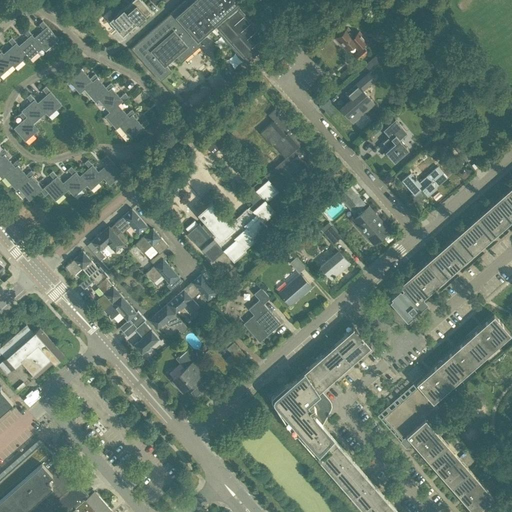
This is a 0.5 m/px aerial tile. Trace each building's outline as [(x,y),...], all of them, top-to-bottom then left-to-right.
[(123,35),(151,10),(142,0),(132,0),(118,13),(116,12),(108,19),(123,35)] [(194,0),(194,1),(192,0),(185,0),(131,48),(161,81),(163,79),(172,71),(166,64),(176,56),(182,63),(199,47),(199,46),(203,43),(199,38),(204,34),(205,35),(210,31),(208,30),(216,23),(217,25),(216,25),(220,29),(221,29),(224,32),(223,33),(226,37),(227,36),(235,45),(235,46),(238,50),(239,50),(242,53),(241,53),(245,58),(246,57),(247,59),(272,37),(259,22),(255,25),(238,7),(245,1),(243,0),(194,0)] [(46,50),(59,39),(43,20),(39,24),(44,29),(34,37),(46,50)] [(46,50),(34,37),(27,29),(24,32),(28,37),(19,45),(28,55),(28,56),(30,59),(43,47),(46,50)] [(354,36),(349,30),(345,33),(343,32),(337,37),(347,50),(354,44),(358,48),(366,41),(358,32),(354,36)] [(15,67),(28,56),(28,55),(19,45),(12,37),(8,40),(13,45),(4,53),(3,54),(13,64),(13,65),(15,67)] [(360,60),(369,52),(363,46),(354,54),(360,60)] [(13,64),(3,54),(4,53),(0,49),(0,75),(0,76),(13,65),(13,64)] [(370,71),(385,58),(380,52),(365,65),(370,71)] [(344,80),(353,72),(349,67),(340,75),(344,80)] [(90,78),(82,68),(69,80),(80,93),(98,77),(95,74),(90,78)] [(353,122),(373,104),(374,103),(363,90),(375,79),(370,73),(347,93),(352,99),(341,108),(353,122)] [(106,87),(98,78),(98,77),(80,93),(85,89),(96,102),(99,99),(112,88),(114,86),(111,82),(106,87)] [(49,116),(62,104),(46,86),(43,89),(47,94),(38,102),(46,112),(49,116)] [(120,97),(112,88),(99,99),(110,112),(128,96),(125,93),(120,97)] [(417,101),(417,97),(416,93),(412,93),(410,96),(409,101),(411,104),(415,105),(417,101)] [(46,112),(38,102),(30,94),(27,97),(31,102),(22,110),(23,111),(34,123),(46,112)] [(127,114),(119,104),(128,96),(110,112),(105,116),(117,129),(120,126),(133,114),(133,115),(135,113),(132,109),(127,114)] [(190,114),(194,111),(186,101),(182,105),(190,114)] [(34,123),(23,111),(19,114),(24,119),(14,128),(26,141),(39,129),(34,123)] [(141,124),(133,115),(133,114),(120,126),(131,139),(149,123),(146,119),(141,124)] [(395,162),(409,149),(400,139),(408,132),(396,119),(383,129),(390,137),(385,141),(390,147),(385,151),(395,162)] [(434,124),(440,131),(444,127),(439,121),(434,124)] [(213,154),(233,137),(221,123),(215,128),(216,129),(202,141),(213,154)] [(466,161),(472,156),(460,142),(454,147),(466,161)] [(13,164),(5,154),(0,158),(0,175),(3,179),(5,177),(18,165),(21,163),(18,159),(13,164)] [(110,185),(123,173),(107,155),(103,158),(108,163),(99,171),(104,178),(110,185)] [(91,189),(104,178),(99,171),(88,159),(85,162),(89,167),(80,176),(87,185),(91,189)] [(27,175),(18,165),(5,177),(16,189),(18,187),(32,176),(35,174),(32,170),(27,175)] [(75,196),(87,185),(80,176),(71,166),(68,169),(73,174),(63,182),(69,189),(75,196)] [(417,204),(447,177),(438,166),(419,182),(411,172),(402,179),(413,193),(410,195),(417,204)] [(56,201),(69,189),(63,182),(53,170),(49,173),(54,179),(43,188),(41,190),(45,195),(49,193),(56,201)] [(267,226),(264,222),(276,211),(267,201),(279,191),(269,179),(275,175),(271,170),(256,189),(257,190),(263,199),(253,209),(250,206),(244,211),(231,223),(221,212),(216,216),(209,207),(199,215),(207,224),(205,226),(203,227),(199,223),(200,223),(199,223),(198,224),(189,232),(187,233),(198,246),(199,245),(212,261),(224,250),(234,261),(246,251),(245,249),(257,239),(255,236),(267,226)] [(30,200),(41,190),(43,188),(32,176),(18,187),(30,200)] [(356,197),(349,189),(352,186),(351,186),(339,196),(347,205),(351,202),(353,204),(359,199),(356,196),(356,197)] [(416,300),(511,215),(511,189),(403,285),(401,284),(401,283),(400,284),(402,286),(388,297),(408,319),(422,307),(416,300)] [(388,229),(369,207),(370,206),(369,206),(352,222),(354,221),(373,242),(371,244),(372,244),(389,229),(389,228),(388,229)] [(148,226),(132,208),(115,224),(121,231),(117,234),(125,243),(129,239),(123,232),(131,225),(139,234),(148,226)] [(332,225),(329,222),(320,229),(323,232),(323,233),(333,244),(342,236),(332,225)] [(125,243),(117,234),(109,226),(92,241),(97,247),(93,251),(101,260),(105,256),(100,250),(108,243),(116,251),(125,243)] [(169,246),(154,228),(136,243),(144,253),(152,245),(159,253),(151,261),(155,265),(165,257),(167,255),(163,251),(169,246)] [(98,268),(83,250),(66,266),(74,275),(82,267),(90,276),(91,275),(95,279),(104,271),(100,266),(98,268)] [(332,279),(350,263),(339,250),(321,266),(332,279)] [(299,272),(306,266),(297,256),(290,262),(299,272)] [(183,280),(164,258),(165,257),(155,265),(146,273),(154,282),(162,275),(169,283),(167,285),(171,290),(183,280)] [(104,310),(122,295),(106,277),(108,276),(104,271),(95,279),(99,283),(97,285),(105,293),(96,301),(104,310)] [(209,282),(201,274),(184,289),(192,298),(200,290),(208,299),(221,287),(213,278),(209,282)] [(290,305),(311,286),(301,274),(280,292),(290,305)] [(260,288),(258,286),(252,291),(260,299),(251,307),(256,313),(244,323),(260,341),(281,323),(264,303),(271,297),(261,287),(260,288)] [(200,306),(192,298),(184,289),(167,304),(175,313),(183,306),(191,314),(200,306)] [(137,311),(122,295),(104,310),(112,319),(121,311),(128,320),(130,319),(133,323),(143,315),(138,310),(137,311)] [(183,321),(175,313),(167,304),(150,319),(158,328),(166,321),(174,329),(178,325),(182,322),(183,321)] [(200,315),(204,311),(200,306),(196,310),(200,315)] [(214,319),(227,333),(206,352),(224,373),(245,354),(230,337),(237,331),(221,313),(214,319)] [(511,333),(494,314),(493,315),(494,315),(495,316),(420,384),(418,382),(417,382),(419,385),(383,417),(403,439),(410,434),(477,510),(475,511),(474,511),(475,511),(494,496),(493,495),(492,496),(493,496),(491,497),(424,420),(426,419),(426,418),(439,407),(434,401),(434,400),(433,400),(432,398),(508,331),(510,332),(509,333),(510,333),(511,333)] [(142,354),(160,338),(145,321),(146,319),(143,315),(133,323),(137,327),(135,329),(143,337),(134,345),(142,354)] [(187,326),(182,322),(178,325),(182,330),(187,326)] [(34,333),(26,325),(0,347),(0,351),(6,358),(0,362),(0,366),(7,374),(21,361),(36,378),(54,362),(56,364),(65,356),(40,328),(34,333)] [(371,345),(354,327),(353,327),(355,329),(349,335),(348,333),(335,345),(336,346),(324,357),(323,356),(310,367),(311,368),(305,374),(303,372),(290,383),(289,384),(286,387),(284,385),(284,386),(276,393),(275,393),(275,394),(273,395),(273,396),(272,397),(272,398),(272,399),(273,400),(276,404),(275,404),(276,405),(282,414),(283,414),(289,423),(288,423),(289,424),(296,432),(297,433),(298,432),(304,439),(305,438),(316,450),(315,451),(326,464),(327,463),(338,476),(337,477),(348,490),(349,489),(360,501),(359,503),(365,509),(381,495),(319,425),(321,423),(319,420),(326,407),(326,406),(326,404),(325,403),(317,393),(320,391),(318,389),(368,344),(370,346),(371,345)] [(195,398),(209,386),(196,371),(203,365),(188,348),(176,358),(185,368),(173,379),(183,390),(186,388),(195,398)] [(0,412),(13,402),(0,387),(0,412)] [(77,480),(58,460),(48,449),(31,449),(0,476),(0,511),(68,511),(69,511),(69,510),(67,511),(53,511),(48,506),(77,480)] [(113,511),(94,491),(69,511),(113,511)] [(395,511),(381,495),(365,509),(367,511),(395,511)]
